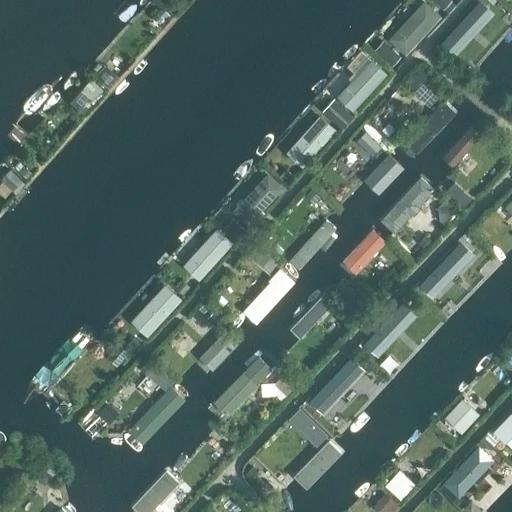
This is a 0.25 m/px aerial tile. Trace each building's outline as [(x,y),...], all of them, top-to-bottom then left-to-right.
[(176,0),(168,0),(165,4),(173,11),(180,3),(176,0)] [(420,0),(381,40),(399,57),(439,17),(421,0),(420,0)] [(161,6),(152,16),(159,22),(168,12),(161,6)] [(330,100),(349,116),(385,75),(366,59),(330,100)] [(106,66),(96,78),(106,87),(116,75),(106,66)] [(90,78),(80,89),(96,103),(106,92),(90,78)] [(397,146),(417,165),(471,106),(452,88),(397,146)] [(312,113),(288,141),(310,158),(333,130),(312,113)] [(479,117),(420,179),(432,190),(491,128),(479,117)] [(397,146),(341,205),(361,223),(417,165),(397,146)] [(22,165),(17,171),(27,179),(32,173),(22,165)] [(287,188),(267,168),(235,201),(255,220),(287,188)] [(9,169),(0,179),(15,194),(25,184),(9,169)] [(432,190),(420,179),(378,220),(392,234),(432,190)] [(511,221),(511,197),(500,210),(511,221)] [(341,205),(288,263),(308,281),(361,223),(341,205)] [(229,245),(210,230),(175,267),(190,284),(229,245)] [(369,231),(338,266),(352,278),(383,244),(369,231)] [(481,265),(460,247),(443,266),(464,284),(481,265)] [(288,263),(228,325),(249,344),(308,281),(288,263)] [(160,283),(122,321),(141,339),(178,301),(160,283)] [(332,308),(321,296),(286,329),(298,341),(332,308)] [(380,362),(398,341),(384,328),(365,350),(380,362)] [(224,367),(206,348),(173,379),(191,398),(224,367)] [(233,382),(201,410),(219,428),(249,398),(233,382)] [(163,383),(119,429),(140,449),(184,403),(163,383)] [(326,418),(346,399),(332,384),(313,404),(326,418)] [(460,431),(475,415),(462,403),(447,418),(460,431)] [(291,477),(309,493),(342,455),(325,439),(291,477)] [(128,508),(131,511),(149,511),(179,483),(166,470),(128,508)] [(412,487),(397,472),(380,488),(395,504),(412,487)]
